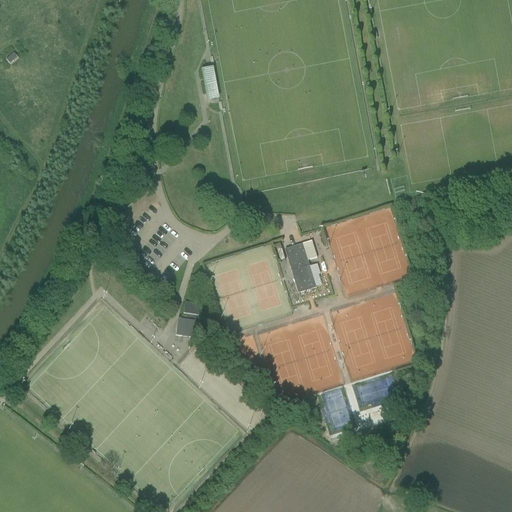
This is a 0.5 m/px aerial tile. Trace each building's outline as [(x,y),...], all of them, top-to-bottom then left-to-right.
[(9,61),(15,68),(22,61),(16,55),(9,61)] [(206,70),(201,71),(202,80),(203,83),(205,94),(207,103),(218,101),(211,69),(206,70)] [(285,250),(287,258),(288,260),(295,285),(298,294),(316,289),(313,280),(308,262),(317,259),(317,257),(315,251),(312,242),(285,250)] [(261,327),(294,318),(285,286),(278,287),(279,293),(276,297),(275,294),(268,300),(270,307),(257,310),(252,315),(252,314),(244,316),(242,317),(248,323),(249,327),(253,331),(251,323),(263,311),(269,318),(268,319),(260,321),(261,327)] [(175,336),(191,338),(193,328),(198,329),(201,306),(184,303),(182,320),(178,320),(177,320),(176,330),(175,336)] [(210,325),(208,326),(209,329),(212,340),(222,337),(218,326),(217,323),(210,325)]
